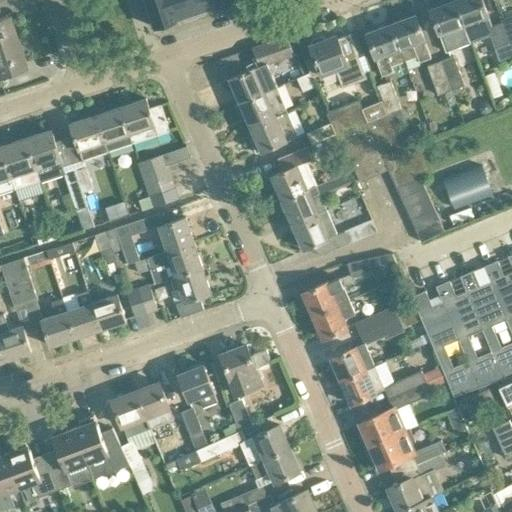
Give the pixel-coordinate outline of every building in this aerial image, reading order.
[(176,20),(169,0),(145,0),(155,27),(176,20)] [(192,0),(169,0),(176,20),(177,20),(177,19),(197,13),(192,0)] [(192,0),(197,13),(218,6),(215,0),(192,0)] [(442,4),(430,9),(446,51),(470,42),(454,0),(453,0),(441,0),(441,1),(442,4)] [(454,0),(470,42),(489,35),(494,50),(510,44),(502,22),(492,25),(482,0),(454,0)] [(415,14),(391,23),(405,60),(418,55),(420,61),(431,57),(415,14)] [(0,18),(0,46),(16,41),(7,16),(0,18)] [(391,23),(366,32),(382,75),(394,70),(392,65),(405,60),(391,23)] [(336,35),(325,39),(324,36),(321,35),(312,38),(311,41),(312,44),(310,45),(315,56),(305,60),(312,77),(312,78),(332,71),(336,69),(339,78),(363,69),(350,34),(338,39),(336,35)] [(261,66),(295,54),(287,36),(253,47),(261,66)] [(0,74),(24,66),(16,41),(0,46),(0,83),(1,84),(0,80),(0,74)] [(454,55),(441,60),(452,89),(465,85),(454,55)] [(452,89),(441,60),(427,65),(438,94),(452,89)] [(230,78),(240,102),(277,87),(272,75),(261,79),(255,67),(230,78)] [(309,73),(304,75),(297,78),(302,90),(314,85),(309,73)] [(387,113),(390,112),(401,108),(390,80),(377,85),(387,113)] [(245,114),(250,125),(287,110),(277,87),(240,102),(236,106),(240,115),(245,114)] [(149,108),(146,98),(121,106),(133,142),(169,130),(161,104),(149,108)] [(335,134),(341,146),(351,171),(352,170),(354,169),(359,179),(358,179),(359,180),(387,167),(391,176),(415,165),(390,112),(387,113),(367,122),(357,100),(327,114),(330,122),(335,134)] [(121,106),(96,114),(108,150),(132,141),(133,142),(121,106)] [(261,151),(287,140),(298,135),(287,110),(250,125),(256,138),(251,141),(256,153),(261,150),(261,151)] [(82,158),(108,150),(96,114),(70,123),(82,158)] [(335,134),(330,122),(307,132),(312,144),(335,134)] [(65,172),(51,129),(26,137),(40,180),(65,172)] [(335,134),(312,144),(317,156),(341,146),(335,134)] [(1,146),(11,176),(16,190),(40,181),(40,180),(26,137),(1,146)] [(1,146),(0,146),(0,179),(11,176),(1,146)] [(272,175),(282,200),(316,185),(306,161),(312,158),(307,146),(277,158),(283,171),(272,175)] [(139,162),(143,172),(167,164),(163,154),(139,162)] [(86,164),(76,167),(81,183),(84,191),(94,188),(86,164)] [(171,175),(167,164),(143,172),(146,182),(171,175)] [(396,187),(420,176),(415,165),(391,176),(396,187)] [(481,165),(444,179),(454,208),(492,194),(481,165)] [(356,181),(351,171),(339,176),(343,186),(356,181)] [(146,182),(150,193),(174,185),(171,175),(146,182)] [(396,187),(401,197),(424,186),(420,176),(396,187)] [(95,226),(89,206),(84,191),(81,183),(70,186),(77,210),(84,229),(95,226)] [(150,193),(150,195),(154,206),(178,198),(174,185),(150,193)] [(292,223),(318,212),(327,209),(316,185),(282,200),(292,223)] [(401,197),(406,209),(430,198),(424,186),(401,197)] [(142,210),(154,206),(150,195),(139,199),(142,210)] [(411,219),(435,208),(430,198),(406,209),(411,219)] [(411,219),(416,231),(440,220),(435,208),(411,219)] [(327,209),(318,212),(292,223),(303,249),(338,234),(327,209)] [(159,225),(167,250),(194,241),(186,216),(159,225)] [(145,218),(116,227),(120,240),(149,230),(145,218)] [(377,232),(372,219),(344,230),(350,243),(377,232)] [(445,231),(440,220),(416,231),(421,241),(444,230),(444,231),(445,231)] [(36,232),(40,244),(59,238),(55,226),(36,232)] [(123,250),(120,240),(116,227),(107,230),(112,247),(114,252),(123,250)] [(76,249),(73,241),(48,249),(50,258),(76,249)] [(202,266),(194,241),(167,250),(135,260),(140,273),(171,263),(175,275),(202,266)] [(121,272),(114,252),(112,247),(102,251),(110,275),(121,272)] [(28,265),(50,258),(48,249),(13,261),(26,302),(39,298),(28,265)] [(352,277),(397,264),(392,252),(347,262),(352,277)] [(511,331),(511,271),(504,275),(497,260),(484,265),(491,281),(507,319),(511,331)] [(26,303),(26,302),(13,261),(3,264),(16,307),(26,303)] [(176,303),(180,317),(204,309),(200,296),(211,292),(202,266),(175,275),(176,275),(170,277),(174,289),(180,287),(184,300),(176,303)] [(467,291),(483,329),(492,351),(503,378),(511,374),(511,342),(501,347),(492,325),(507,319),(491,281),(480,285),(473,270),(460,275),(467,291)] [(303,292),(313,315),(349,299),(339,277),(328,282),(327,281),(303,292)] [(468,361),(479,387),(503,378),(492,351),(477,357),(468,335),(483,329),(467,291),(456,295),(449,280),(436,285),(443,301),(459,339),(468,361)] [(149,283),(137,287),(146,313),(158,309),(149,283)] [(135,316),(146,313),(137,287),(127,291),(135,316)] [(81,305),(67,309),(76,337),(101,328),(92,301),(89,289),(77,293),(81,305)] [(412,295),(454,396),(479,387),(468,361),(453,367),(444,345),(459,339),(443,301),(432,305),(426,290),(412,295)] [(92,301),(101,328),(126,320),(117,293),(92,301)] [(76,337),(67,309),(63,297),(52,301),(56,313),(41,318),(50,345),(76,337)] [(349,299),(313,315),(323,338),(347,328),(343,319),(356,314),(349,299)] [(356,322),(360,333),(398,317),(394,306),(356,322)] [(360,333),(365,343),(420,320),(416,309),(398,317),(360,333)] [(0,314),(0,341),(6,360),(31,351),(23,324),(10,328),(4,313),(0,314)] [(331,357),(342,380),(374,366),(365,343),(356,347),(355,346),(331,357)] [(246,344),(221,354),(236,394),(250,388),(249,385),(260,380),(256,370),(255,368),(271,362),(267,349),(251,356),(246,344)] [(218,402),(204,365),(179,374),(189,399),(200,395),(205,407),(218,402)] [(342,380),(352,403),(376,393),(375,392),(384,389),(374,366),(342,380)] [(436,377),(444,374),(440,366),(422,374),(420,371),(388,385),(393,396),(389,398),(436,377)] [(431,394),(428,387),(446,380),(444,374),(436,377),(389,398),(393,407),(360,422),(364,433),(360,435),(365,447),(404,430),(396,409),(431,394)] [(159,382),(136,391),(145,417),(169,408),(159,382)] [(508,408),(511,406),(511,384),(500,390),(508,408)] [(150,428),(145,417),(136,391),(112,400),(122,425),(124,424),(128,436),(150,428)] [(229,403),(239,431),(242,429),(252,424),(242,398),(229,403)] [(195,406),(182,411),(198,450),(210,444),(195,406)] [(186,455),(198,450),(182,411),(169,416),(186,455)] [(121,445),(113,427),(112,428),(115,436),(104,440),(94,414),(78,420),(80,425),(74,427),(87,462),(108,454),(113,469),(130,462),(121,445)] [(506,458),(511,454),(511,426),(509,420),(492,427),(506,458)] [(198,450),(203,461),(242,443),(251,464),(265,458),(289,448),(279,424),(255,435),(255,436),(246,440),(242,429),(239,431),(210,444),(198,450)] [(67,470),(87,462),(74,427),(68,430),(66,425),(50,431),(60,456),(49,460),(46,453),(45,453),(59,489),(72,484),(67,470)] [(375,457),(380,468),(413,454),(416,463),(438,454),(434,442),(413,451),(410,444),(414,442),(409,428),(404,430),(365,447),(370,459),(375,457)] [(13,451),(6,453),(20,488),(32,483),(33,486),(40,496),(59,489),(45,453),(44,453),(47,461),(36,465),(26,440),(11,446),(13,451)] [(133,440),(121,445),(130,462),(139,482),(150,477),(133,440)] [(265,458),(251,464),(257,478),(272,472),(276,481),(299,471),(289,448),(265,458)] [(183,470),(203,461),(198,450),(186,455),(178,459),(183,470)] [(0,511),(10,508),(8,495),(8,492),(20,488),(6,453),(0,455),(0,454),(0,511)] [(421,500),(431,495),(434,494),(444,489),(434,468),(442,465),(438,454),(416,463),(421,474),(412,478),(412,476),(388,487),(398,510),(421,500)] [(193,470),(185,474),(191,488),(192,487),(200,484),(193,470)] [(494,492),(500,505),(502,511),(511,511),(511,482),(505,486),(494,492)] [(222,503),(225,511),(231,511),(258,500),(254,489),(222,503)] [(268,507),(269,511),(317,511),(307,489),(268,507)] [(193,493),(181,499),(186,511),(205,511),(197,492),(193,493)] [(441,509),(434,494),(431,495),(421,500),(398,510),(398,511),(445,511),(443,508),(441,509)] [(258,500),(231,511),(257,511),(263,510),(258,500)] [(502,511),(500,505),(499,503),(485,510),(485,511),(502,511)]
